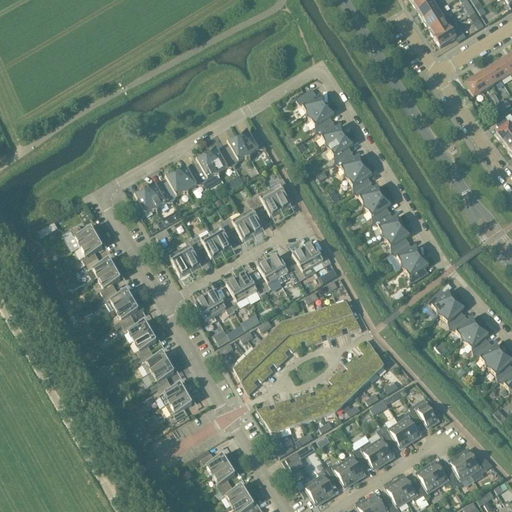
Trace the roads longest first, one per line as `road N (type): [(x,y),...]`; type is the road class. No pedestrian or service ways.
road 1 (residential): [(511,343),(447,271),(320,68),(116,182),(105,196),(108,209)]
road 2 (unclassified): [(282,0),(81,112),(0,167)]
road 3 (tertiary): [(471,204),(342,0)]
road 4 (unclassified): [(0,302),(120,511)]
road 5 (residential): [(163,305),(309,220)]
road 6 (residential): [(325,511),(460,430)]
road 7 (residential): [(511,182),(434,73)]
road 8 (residential): [(230,417),(163,305)]
